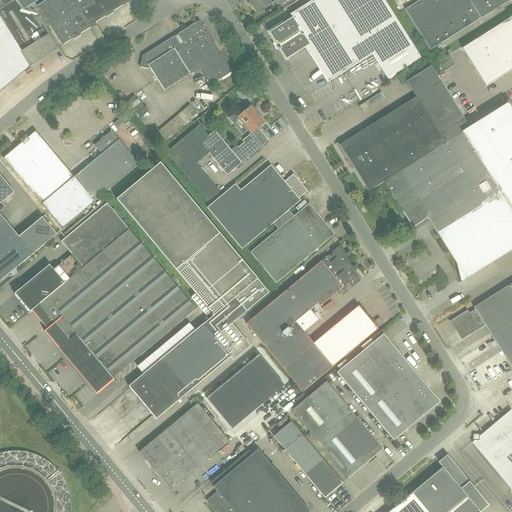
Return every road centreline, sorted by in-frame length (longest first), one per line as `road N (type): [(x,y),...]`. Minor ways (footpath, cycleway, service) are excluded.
road 1 (unclassified): [(348,511),(452,424),(462,391),(216,0)]
road 2 (tertiary): [(146,511),(0,336)]
road 3 (unclassified): [(168,8),(0,127)]
